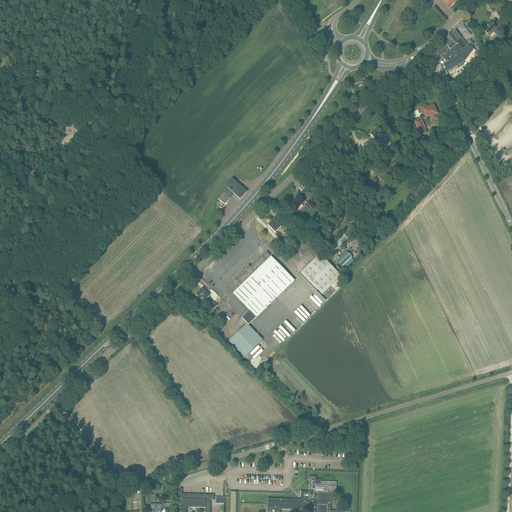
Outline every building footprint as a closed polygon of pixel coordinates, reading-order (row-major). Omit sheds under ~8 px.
[(483,30),(486,33),(489,36),(495,30),(497,32),(502,28),(497,22),(494,25),(491,22),(483,30)] [(460,34),(466,31),(464,25),(457,28),(460,34)] [(464,61),(474,49),(468,44),(467,45),(461,38),(455,30),(447,37),(447,38),(446,39),(446,40),(440,45),(441,47),(433,53),(438,60),(442,57),(447,63),(444,64),(446,69),(442,71),(443,73),(447,71),(464,61)] [(501,57),(497,63),(500,65),(505,59),(501,57)] [(425,105),(420,107),(423,115),(425,114),(427,118),(429,117),(430,119),(436,116),(435,114),(436,113),(435,110),(436,109),(434,105),(427,108),(425,105)] [(428,133),(421,117),(413,121),(420,136),(428,133)] [(382,135),(384,134),(378,128),(370,135),(376,141),(378,139),(379,140),(383,136),(382,135)] [(378,194),(379,192),(380,192),(381,194),(388,188),(384,184),(404,167),(397,159),(378,176),(382,181),(375,187),(374,189),(378,194)] [(353,179),(360,192),(363,198),(370,195),(367,189),(361,176),(368,173),(364,166),(352,173),(352,174),(351,175),(353,179)] [(344,185),(349,180),(346,176),(340,182),(344,185)] [(227,189),(224,192),(230,198),(234,194),(240,200),(247,193),(232,179),(225,187),(227,189)] [(218,199),(225,205),(230,198),(224,192),(218,199)] [(305,201),(302,198),(299,195),(293,200),(294,201),(290,204),(289,204),(295,210),(305,201)] [(313,210),(316,207),(310,201),(307,204),(313,210)] [(373,215),(379,211),(375,205),(369,209),(373,215)] [(337,214),(342,218),(349,211),(344,206),(337,214)] [(281,227),(277,223),(274,219),(268,225),(271,229),(275,233),(281,227)] [(281,238),(284,241),(288,244),(292,240),(288,236),(286,233),(281,238)] [(335,251),(348,238),(343,234),(330,246),(332,248),(329,251),(332,255),(335,252),(335,251)] [(371,241),(368,238),(368,239),(365,235),(362,238),(368,244),(371,241)] [(324,246),(321,243),(316,248),(319,251),(324,246)] [(306,245),(300,251),(302,253),(299,257),(301,259),(311,250),(306,245)] [(346,251),(336,261),(342,268),(352,258),(346,251)] [(271,257),(267,253),(234,285),(238,289),(233,293),(257,317),(294,281),(271,257)] [(323,294),(341,276),(320,254),(301,272),(323,294)] [(196,295),(199,298),(203,302),(209,296),(202,289),(196,295)] [(311,315),(323,303),(313,293),(301,305),(311,315)] [(242,318),(247,323),(248,325),(256,318),(249,311),(242,318)] [(297,327),(302,323),(292,313),(288,318),(297,327)] [(214,319),(210,323),(212,325),(209,327),(211,329),(213,327),(217,323),(214,319)] [(282,342),(294,330),(286,322),(284,325),(282,323),(273,333),(282,342)] [(262,340),(247,324),(228,342),(244,358),(262,340)] [(254,355),(263,346),(261,344),(252,352),(254,355)] [(300,500),(268,499),(268,498),(267,504),(267,511),(280,511),(281,509),(307,510),(307,511),(337,511),(338,511),(330,511),(331,494),(336,494),(336,482),(321,482),(321,479),(316,479),(316,476),(310,476),(309,491),(301,491),(300,500)] [(193,494),(187,494),(187,495),(182,495),(182,494),(179,494),(178,497),(178,499),(182,499),(181,511),(210,511),(211,500),(214,500),(214,495),(210,495),(210,496),(206,496),(206,495),(199,495),(199,494),(196,494),(193,494)] [(165,509),(165,503),(162,503),(162,504),(150,504),(150,511),(154,511),(161,511),(162,508),(165,509)]
